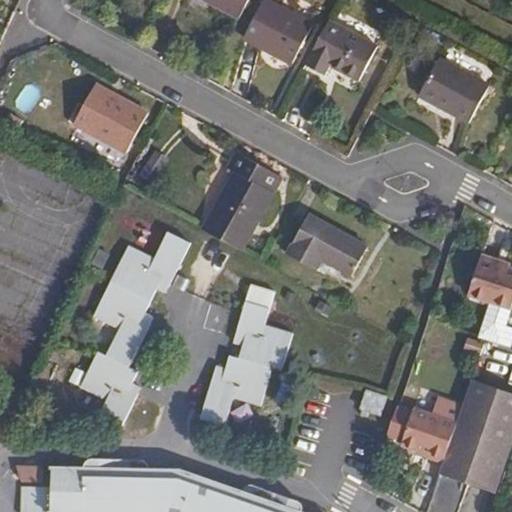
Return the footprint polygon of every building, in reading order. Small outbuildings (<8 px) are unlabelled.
[(201,0),(237,20),(248,0),(201,0)] [(261,3),(242,40),(290,65),(310,28),(261,3)] [(327,24),(302,68),(323,79),(329,69),(357,83),(375,50),(327,24)] [(435,60),(416,97),(466,124),(487,87),(435,60)] [(90,89),(68,129),(120,157),(142,116),(90,89)] [(153,182),(166,157),(153,151),(140,175),(153,182)] [(232,172),(199,233),(239,254),(280,177),(234,153),(225,168),(232,172)] [(305,217),(284,257),(314,273),(319,263),(348,279),(364,248),(305,217)] [(118,330),(105,356),(95,351),(76,388),(102,401),(93,417),(119,430),(136,395),(128,391),(137,372),(131,369),(154,324),(145,319),(155,300),(161,287),(170,292),(195,242),(172,230),(158,257),(128,243),(111,278),(92,316),(118,330)] [(493,304),(506,267),(498,264),(494,261),(480,256),(467,295),(493,304)] [(511,303),(511,269),(506,267),(493,304),(510,310),(511,303)] [(238,333),(231,352),(221,349),(215,368),(206,366),(191,409),(213,418),(224,389),(252,399),(264,363),(275,367),(288,328),(261,318),(267,301),(241,292),(229,329),(238,333)] [(442,463),(438,474),(492,490),(511,428),(511,391),(470,377),(454,424),(442,463)] [(366,388),(360,407),(379,414),(385,394),(366,388)] [(409,414),(395,410),(386,438),(400,443),(409,414)] [(425,457),(442,463),(454,424),(410,411),(409,414),(400,443),(399,447),(424,454),(425,457)] [(313,511),(267,496),(269,487),(252,481),(248,490),(183,467),(148,466),(148,456),(129,456),(129,466),(52,463),(51,482),(20,480),(19,511),(34,511),(313,511)]
